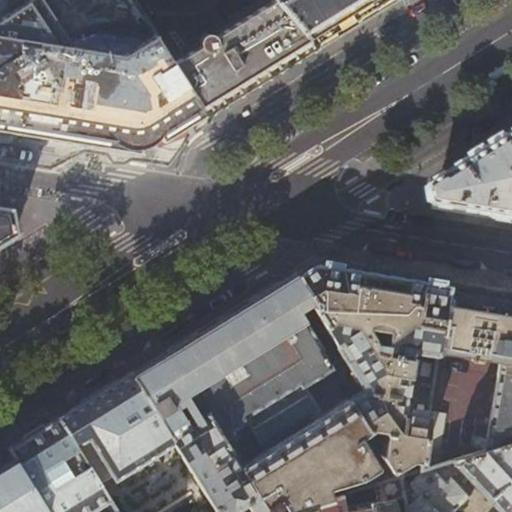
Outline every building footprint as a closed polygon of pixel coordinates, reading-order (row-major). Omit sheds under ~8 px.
[(0,0),(0,130),(6,132),(89,146),(141,154),(174,133),(203,116),(170,61),(155,37),(144,28),(130,22),(115,20),(103,20),(90,23),(76,29),(63,39),(37,0),(27,0),(0,17),(0,0)] [(251,86),(314,47),(273,0),(271,0),(213,35),(211,33),(208,33),(205,32),(202,34),(200,35),(198,37),(197,39),(197,43),(197,45),(170,61),(203,116),(251,86)] [(273,0),(314,47),(351,24),(390,0),(273,0)] [(511,136),(441,181),(445,205),(511,216),(511,136)] [(0,207),(0,241),(14,233),(9,209),(0,207)] [(313,260),(307,263),(300,268),(293,272),(293,273),(311,302),(313,306),(311,307),(363,390),(347,400),(368,433),(371,431),(385,434),(381,455),(379,456),(390,472),(410,461),(419,462),(428,409),(404,405),(413,351),(436,355),(437,350),(448,282),(393,273),(313,260)] [(131,373),(130,373),(172,441),(216,511),(230,511),(244,504),(248,511),(266,511),(264,507),(277,499),(285,511),(312,503),(330,498),(327,489),(358,479),(374,471),(375,470),(375,468),(374,466),(371,461),(379,456),(381,455),(368,433),(347,400),(323,415),(303,384),(329,368),(318,349),(319,348),(299,315),(297,316),(295,312),(311,302),(293,273),(277,283),(276,281),(206,325),(164,351),(165,352),(143,366),(131,373)] [(511,292),(492,289),(448,282),(437,350),(498,360),(483,450),(508,442),(511,419),(511,292)] [(172,441),(130,373),(95,395),(57,418),(74,446),(87,438),(112,478),(172,441)] [(431,390),(428,409),(419,462),(418,470),(420,470),(429,467),(436,465),(443,414),(437,413),(440,391),(431,390)] [(8,449),(13,457),(47,511),(83,511),(106,499),(74,446),(57,418),(35,431),(8,449)] [(511,440),(508,442),(483,450),(480,451),(511,485),(511,440)] [(511,511),(511,485),(480,451),(451,460),(498,511),(511,511)] [(0,511),(47,511),(13,457),(0,465),(0,511)] [(429,467),(420,470),(407,482),(434,511),(451,511),(472,493),(457,477),(448,477),(451,474),(447,470),(439,477),(429,467)] [(396,511),(394,498),(403,497),(399,476),(394,478),(378,483),(380,500),(368,502),(368,503),(341,507),(340,495),(330,498),(312,503),(313,511),(396,511)] [(400,476),(399,476),(403,497),(404,511),(434,511),(407,482),(400,476)] [(313,511),(312,503),(285,511),(284,511),(313,511)]
